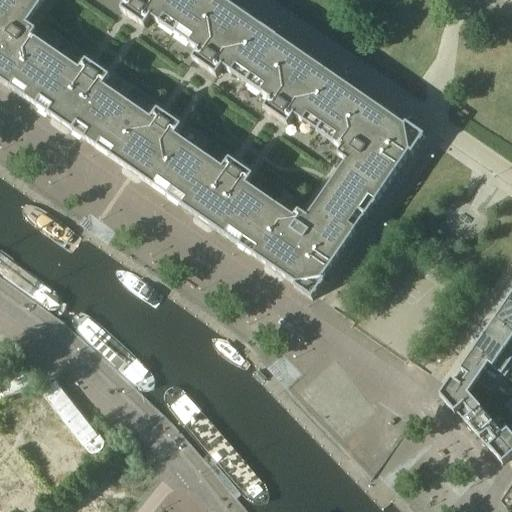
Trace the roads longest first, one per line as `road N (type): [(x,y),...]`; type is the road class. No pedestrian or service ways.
road 1 (residential): [(511,178),(256,0)]
road 2 (unclassified): [(192,479),(51,339),(0,304)]
